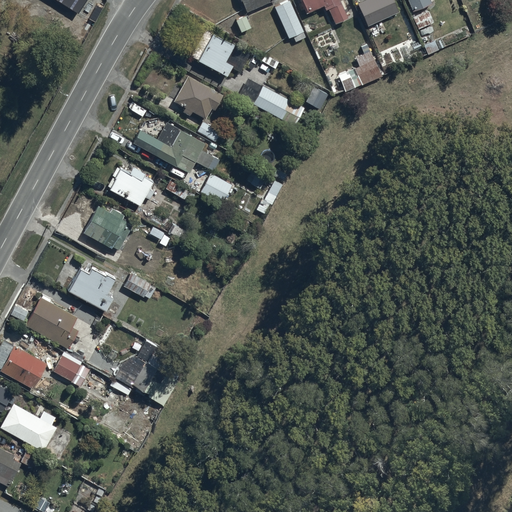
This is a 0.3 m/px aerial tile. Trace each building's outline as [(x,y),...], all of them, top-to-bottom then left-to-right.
[(239,0),(245,13),(276,0),(239,0)] [(294,43),(306,38),(288,0),(286,0),(278,4),(279,6),(273,8),(287,39),(291,37),(294,43)] [(297,0),(305,16),(322,8),(324,12),(327,10),(335,27),(348,21),(338,0),(297,0)] [(391,0),(366,0),(356,5),(366,28),(398,13),(391,0)] [(430,3),(429,0),(405,0),(410,11),(430,3)] [(427,11),(411,18),(417,31),(433,24),(427,11)] [(244,17),(233,21),(239,34),(250,30),(244,17)] [(250,54),(204,28),(188,57),(226,79),(232,70),(239,74),(250,54)] [(434,41),(422,45),(426,54),(438,50),(434,41)] [(381,78),(369,50),(348,59),(360,87),(381,78)] [(348,75),(337,79),(344,93),(354,89),(348,75)] [(223,97),(187,76),(173,102),(183,108),(181,111),(190,116),(191,113),(205,121),(211,110),(214,112),(223,97)] [(303,110),(261,86),(250,105),(293,129),(303,110)] [(327,95),(312,89),(304,106),(319,113),(327,95)] [(202,122),(196,132),(214,144),(220,133),(202,122)] [(207,169),(212,159),(200,152),(204,145),(165,124),(156,141),(138,131),(131,143),(185,173),(188,174),(194,163),(207,169)] [(119,165),(107,185),(139,204),(144,197),(149,200),(154,191),(149,187),(153,180),(143,175),(145,172),(132,165),(129,171),(119,165)] [(273,168),(269,174),(283,182),(286,176),(273,168)] [(210,174),(199,192),(199,193),(221,205),(231,186),(210,174)] [(281,186),(273,181),(266,194),(276,198),(281,186)] [(129,266),(133,270),(139,260),(129,254),(131,251),(123,247),(127,240),(122,237),(132,221),(121,215),(124,209),(112,203),(110,207),(97,200),(82,226),(112,242),(106,254),(129,266)] [(154,207),(148,217),(166,226),(171,216),(154,207)] [(238,212),(233,224),(245,229),(250,217),(238,212)] [(91,262),(83,258),(66,288),(103,309),(112,294),(105,291),(113,278),(90,265),(91,262)] [(149,295),(156,284),(145,277),(133,270),(129,266),(121,280),(149,295)] [(71,320),(75,311),(49,297),(50,295),(42,290),(24,319),(67,343),(78,324),(71,320)] [(12,339),(0,361),(0,365),(32,383),(46,358),(12,339)] [(156,339),(150,350),(179,368),(186,356),(156,339)] [(62,350),(53,367),(80,381),(89,364),(62,350)] [(165,363),(145,354),(129,380),(163,401),(179,376),(163,367),(165,363)] [(0,392),(0,422),(8,427),(21,404),(0,392)] [(50,403),(45,411),(58,419),(63,412),(50,403)] [(73,435),(53,424),(40,447),(60,458),(73,435)] [(0,478),(8,482),(20,458),(36,466),(42,453),(26,444),(19,456),(13,453),(14,450),(0,442),(0,478)] [(41,487),(32,505),(43,510),(52,493),(41,487)]
